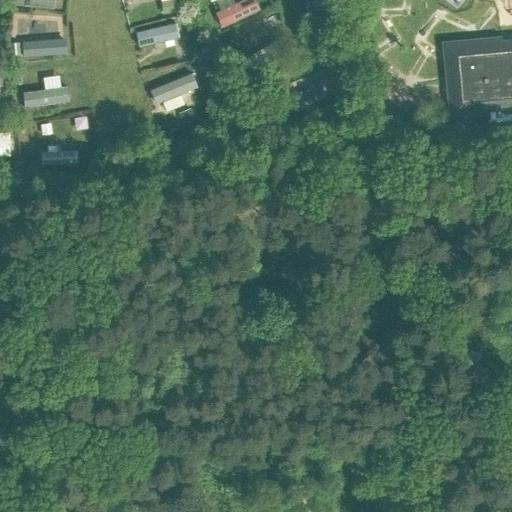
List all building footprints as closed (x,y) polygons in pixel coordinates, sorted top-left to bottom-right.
[(11,0),(11,14),(54,14),(53,0),(11,0)] [(158,0),(161,14),(171,12),(169,0),(158,0)] [(252,0),(226,10),(233,26),(258,17),(252,0)] [(9,24),(9,34),(19,34),(19,25),(9,24)] [(134,32),(136,55),(179,52),(178,29),(134,32)] [(511,109),(511,38),(446,45),(452,115),(481,113),(504,112),(504,111),(511,109)] [(13,46),(14,61),(47,60),(46,45),(13,46)] [(258,63),(274,54),(270,47),(254,56),(258,63)] [(289,73),(285,64),(277,68),(281,77),(289,73)] [(193,117),(188,106),(177,112),(182,123),(193,117)] [(0,159),(8,159),(7,131),(0,131),(0,159)] [(40,162),(75,163),(76,149),(40,148),(40,162)]
